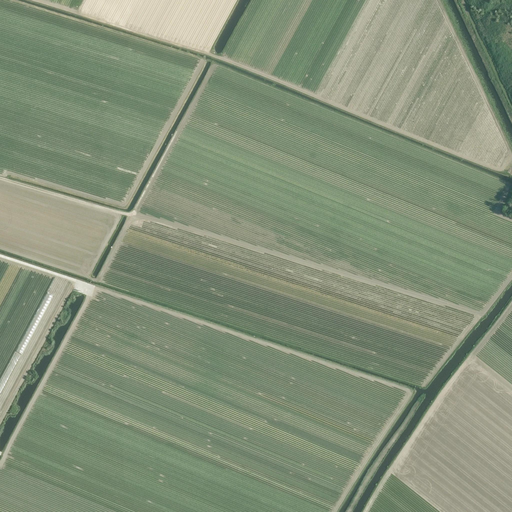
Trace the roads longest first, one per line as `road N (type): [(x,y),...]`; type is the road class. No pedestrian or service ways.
road 1 (track): [(336,511),(410,392),(0,256)]
road 2 (track): [(511,176),(215,56),(36,0)]
road 3 (track): [(480,315),(0,179)]
road 4 (track): [(204,511),(0,453)]
